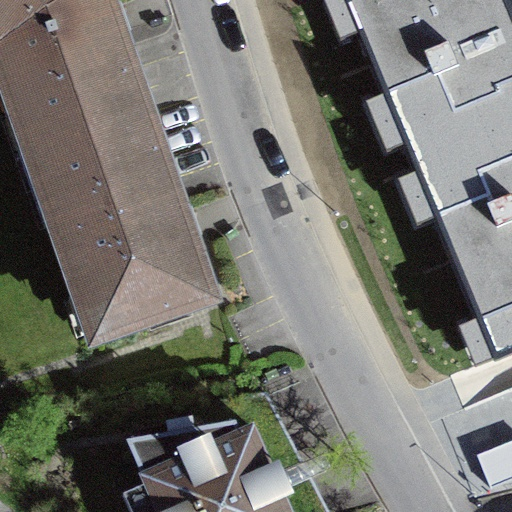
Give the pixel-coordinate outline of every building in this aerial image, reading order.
[(0,0),(0,56),(95,337),(209,298),(176,199),(121,42),(105,0),(0,0)] [(359,214),(476,170),(446,90),(412,0),(311,0),(291,8),(282,11),(359,214)] [(287,0),(291,8),(311,0),(412,0),(446,90),(480,74),(454,0),(287,0)] [(511,244),(403,279),(411,307),(422,339),(511,310),(511,244)] [(291,511),(256,429),(242,432),(236,424),(127,441),(147,483),(125,494),(131,511),(291,511)]
